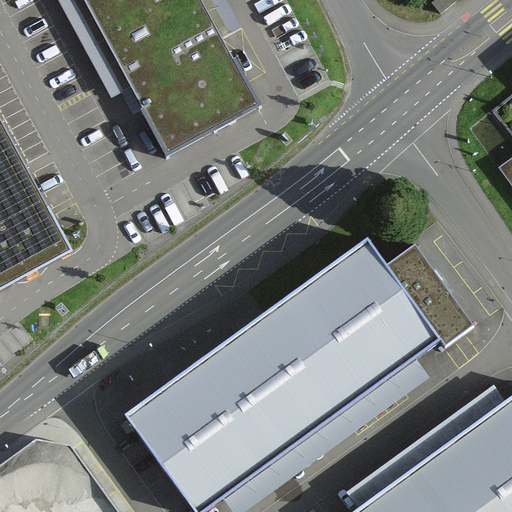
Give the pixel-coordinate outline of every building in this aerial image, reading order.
[(205,0),(87,0),(167,148),(259,99),(205,0)] [(0,102),(0,283),(77,242),(0,102)] [(511,164),(502,171),(511,185),(511,164)] [(185,511),(214,511),(435,350),(380,275),(359,247),(119,423),(185,511)] [(412,251),(380,275),(435,350),(439,356),(471,332),(441,291),(412,251)] [(511,511),(511,395),(351,511),(511,511)] [(47,445),(0,474),(0,511),(16,511),(49,511),(62,503),(68,511),(80,511),(104,496),(71,444),(47,445)]
